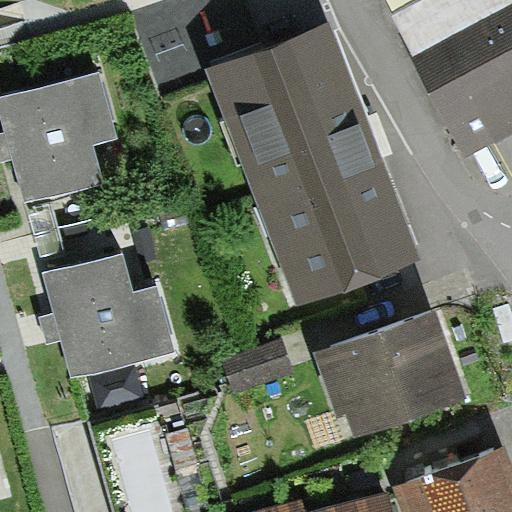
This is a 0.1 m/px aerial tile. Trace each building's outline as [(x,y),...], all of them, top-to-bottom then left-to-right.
[(511,0),(384,0),(467,158),(472,155),(511,133),(511,0)] [(256,192),(374,146),(331,22),(208,70),(256,192)] [(101,71),(0,98),(0,103),(27,204),(104,183),(94,145),(119,138),(101,71)] [(419,257),(374,146),(256,192),(298,304),(419,257)] [(124,252),(44,275),(72,379),(90,374),(100,410),(146,397),(137,364),(176,353),(157,286),(135,292),(124,252)] [(433,307),(314,353),(339,417),(346,414),(355,436),(467,393),(433,307)] [(279,338),(223,358),(234,391),(291,371),(279,338)] [(511,511),(511,452),(509,443),(395,487),(404,511),(511,511)] [(279,511),(387,511),(383,496),(329,511),(302,511),(300,506),(279,511)]
